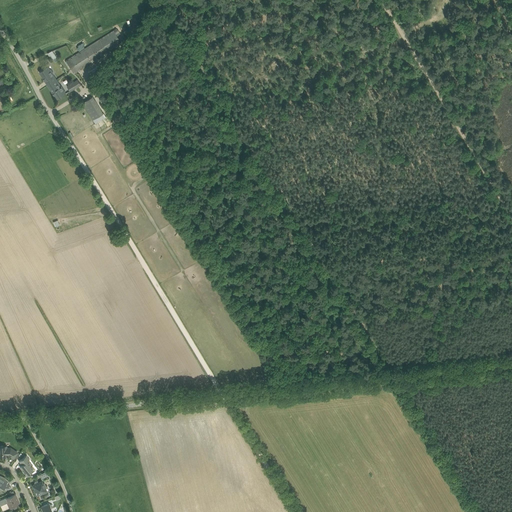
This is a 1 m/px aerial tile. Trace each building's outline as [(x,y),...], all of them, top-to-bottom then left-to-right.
[(75,74),(99,58),(122,43),(114,31),(91,46),(67,61),(75,74)] [(50,59),(56,57),(52,50),(47,52),(50,59)] [(48,85),(57,80),(53,73),(51,69),(50,70),(48,67),(40,72),(48,85)] [(70,92),(81,85),(78,79),(67,86),(70,92)] [(48,85),(49,85),(57,99),(66,94),(64,91),(64,90),(61,86),(60,87),(60,85),(57,80),(48,85)] [(93,120),(104,113),(93,96),(82,103),(93,120)] [(6,448),(6,446),(0,446),(0,456),(7,456),(7,455),(8,455),(14,458),(17,452),(10,448),(6,448)] [(28,476),(35,470),(28,461),(29,459),(26,455),(19,461),(22,465),(20,466),(28,476)] [(0,485),(7,489),(12,487),(10,482),(6,478),(2,476),(0,475),(0,485)] [(35,484),(32,485),(34,490),(36,496),(41,494),(42,495),(46,493),(45,491),(46,490),(45,487),(46,486),(45,483),(43,484),(42,481),(38,483),(37,480),(36,480),(36,481),(35,481),(35,482),(34,482),(34,483),(34,484),(35,484)] [(20,503),(15,493),(0,500),(0,504),(1,506),(8,502),(11,509),(12,509),(16,508),(17,507),(17,506),(16,504),(20,503)] [(49,503),(48,503),(47,504),(41,506),(43,511),(52,511),(51,509),(53,505),(50,504),(49,503)]
